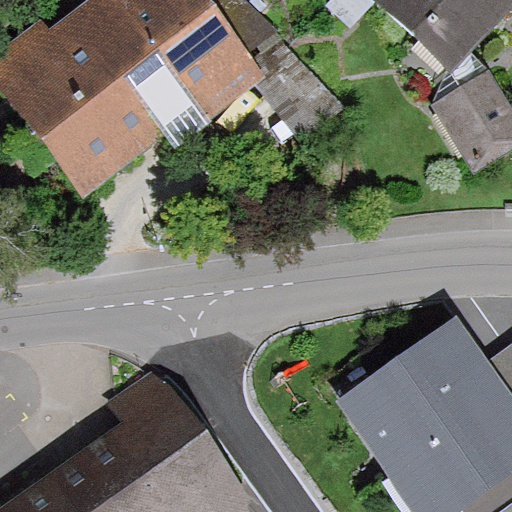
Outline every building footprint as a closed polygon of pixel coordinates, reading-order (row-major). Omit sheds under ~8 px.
[(251,0),(97,0),(10,58),(103,196),(296,67),(251,0)] [(511,0),(379,0),(448,66),(511,0)] [(307,145),(351,111),(315,66),(271,101),(307,145)] [(511,139),(480,84),(432,112),(467,173),(511,147),(511,139)] [(451,511),(511,471),(511,423),(453,336),(346,409),(415,511),(451,511)] [(511,368),(503,374),(511,386),(511,368)] [(172,394),(0,508),(0,511),(234,511),(246,505),(172,394)]
